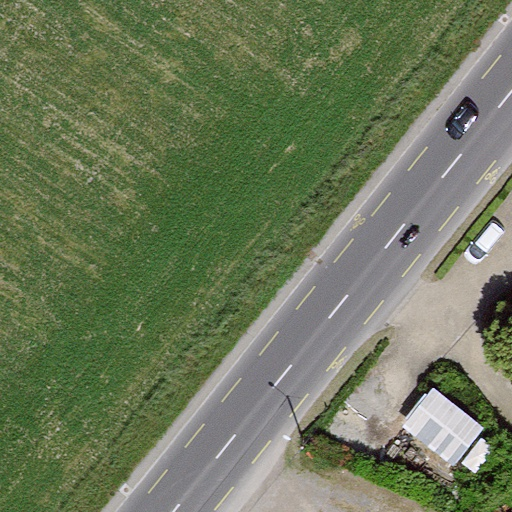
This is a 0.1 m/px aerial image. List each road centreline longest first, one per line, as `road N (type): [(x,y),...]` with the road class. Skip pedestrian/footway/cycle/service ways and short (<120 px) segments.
road 1 (primary): [(174,511),(511,92)]
road 2 (track): [(357,511),(187,496),(191,511)]
road 3 (unknown): [(374,262),(438,315),(511,266)]
